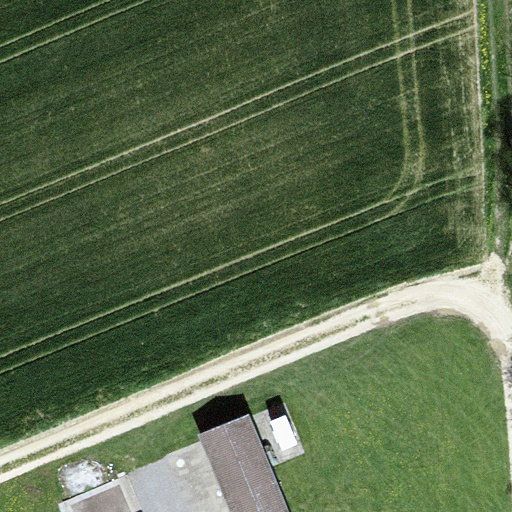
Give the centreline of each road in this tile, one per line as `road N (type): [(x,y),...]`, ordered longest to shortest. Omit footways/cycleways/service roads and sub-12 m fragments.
road 1 (track): [(511,363),(497,296),(454,282),(0,470)]
road 2 (track): [(494,0),(505,163),(505,279),(497,296)]
